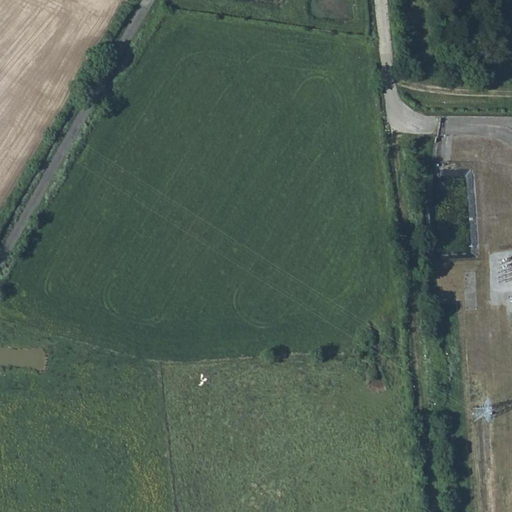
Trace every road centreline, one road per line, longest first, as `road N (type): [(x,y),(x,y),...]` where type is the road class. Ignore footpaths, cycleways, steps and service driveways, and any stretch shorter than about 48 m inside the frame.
road 1 (track): [(434,511),(390,102)]
road 2 (unclassified): [(0,261),(148,0)]
road 3 (unclassified): [(437,128),(407,120),(390,102),(380,0)]
road 4 (track): [(387,80),(439,93),(511,94)]
